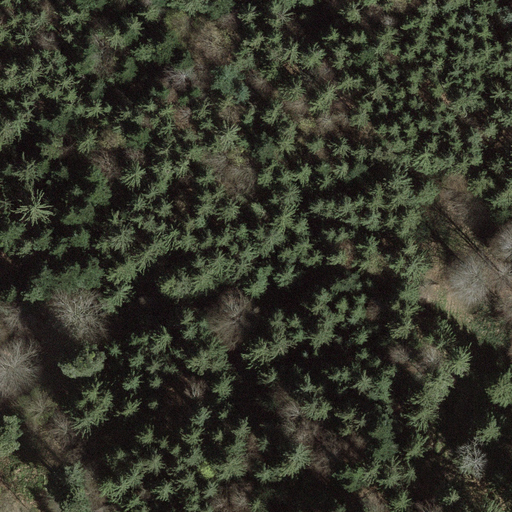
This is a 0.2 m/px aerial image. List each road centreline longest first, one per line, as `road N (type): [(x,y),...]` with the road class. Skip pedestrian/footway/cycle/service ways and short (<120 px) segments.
road 1 (track): [(0,395),(86,340),(241,303),(310,277),(451,278),(449,378),(430,511)]
road 2 (track): [(451,278),(455,192),(495,138),(511,130)]
